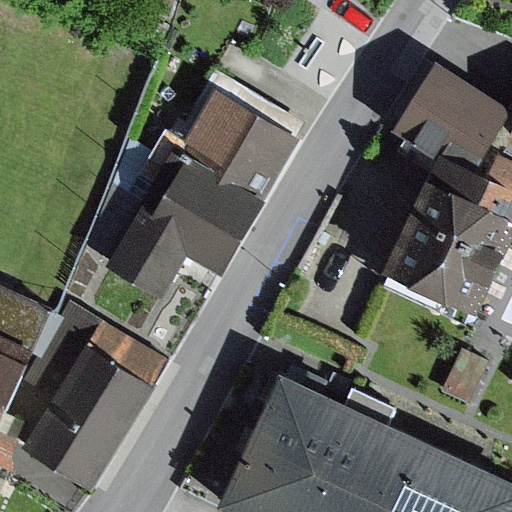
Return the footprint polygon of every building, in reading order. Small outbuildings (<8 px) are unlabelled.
[(511,114),(511,100),(442,58),(398,123),(449,144),(487,161),(511,114)] [(178,142),(271,196),(307,136),(213,82),(178,142)] [(271,196),(178,142),(146,198),(111,259),(168,292),(193,249),(229,270),(271,196)] [(511,172),(487,161),(449,144),(388,280),(477,320),(511,242),(511,172)] [(88,246),(111,259),(146,198),(115,179),(88,246)] [(105,317),(29,440),(95,480),(171,357),(105,317)] [(0,420),(32,347),(0,333),(0,420)] [(465,347),(446,385),(472,398),(492,360),(465,347)] [(351,395),(289,366),(225,503),(245,511),(511,511),(511,470),(393,416),(400,403),(357,383),(351,395)]
